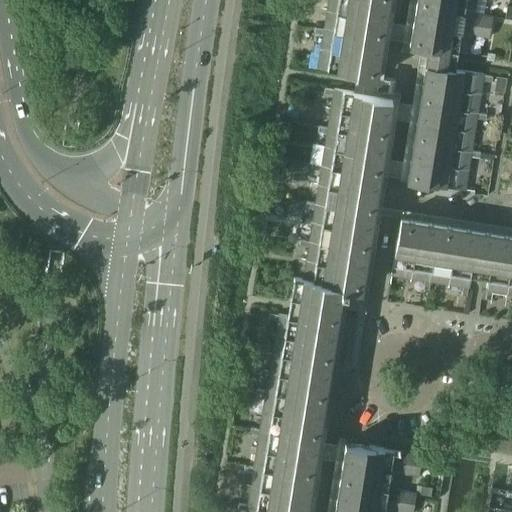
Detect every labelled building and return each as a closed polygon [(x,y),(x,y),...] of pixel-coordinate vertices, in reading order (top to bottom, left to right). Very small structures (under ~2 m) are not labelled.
[(315,27),(315,32),(324,33),(318,67),(353,73),(353,72),(376,76),(379,56),(388,0),(329,0),(324,28),(315,27)] [(455,68),(456,68),(457,61),(458,51),(468,52),(471,33),(489,36),(493,16),(474,13),(476,0),(417,0),(410,43),(429,46),(427,57),(426,63),(420,102),(407,179),(465,189),(471,155),(480,156),(481,151),(471,150),(477,117),(486,118),(487,113),(478,112),(483,79),(492,80),(493,75),(484,74),(484,73),(455,68)] [(383,76),(381,89),(393,91),(393,90),(395,78),(383,76)] [(506,78),(498,76),(496,89),(504,91),(506,78)] [(279,313),(279,314),(269,313),(268,318),(278,320),(272,352),(263,350),(262,356),(272,357),(266,390),(257,388),(256,394),(265,396),(260,428),(251,427),(250,432),(259,433),(254,466),(245,465),(244,470),(253,472),(248,504),(239,503),(238,508),(247,510),(246,511),(305,511),(327,381),(339,305),(340,306),(340,305),(358,308),(370,231),(373,212),(389,118),(392,98),(373,94),(338,88),(334,88),(334,89),(325,88),(324,92),(333,94),(328,127),(319,125),(318,131),(327,132),(322,165),(313,163),(312,168),(321,170),(316,203),(306,201),(306,206),(315,208),(310,241),(300,239),(300,244),(309,246),(304,278),(294,277),(291,298),(288,314),(279,313)] [(290,202),(288,211),(299,213),(300,204),(290,202)] [(471,277),(488,279),(486,289),(487,289),(486,298),(491,299),(492,290),(511,293),(511,234),(401,216),(392,274),(425,279),(424,288),(429,289),(431,280),(463,285),(462,294),(467,295),(469,286),(470,286),(471,277)] [(393,511),(394,508),(413,511),(416,491),(397,488),(400,471),(419,474),(422,454),(421,454),(403,451),(380,447),(369,445),(360,444),(346,442),(345,441),(342,462),(333,511),(393,511)]
